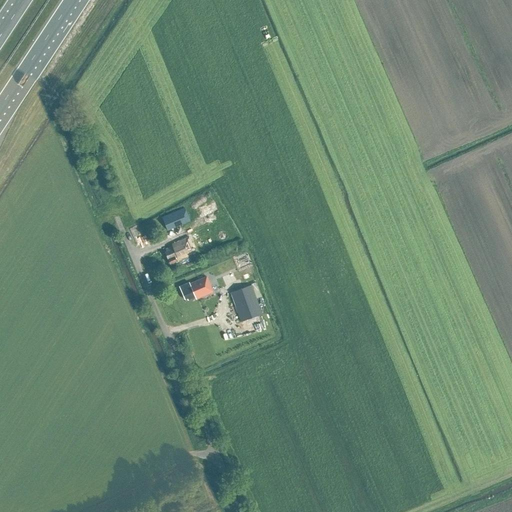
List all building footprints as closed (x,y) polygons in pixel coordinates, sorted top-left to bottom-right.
[(218,217),(215,210),(220,209),(216,200),(208,204),(207,202),(200,204),(207,222),(218,217)] [(179,225),(190,221),(185,208),(174,212),(179,225)] [(178,259),(195,252),(188,236),(172,243),(172,245),(165,249),(166,251),(164,252),(170,264),(177,261),(174,256),(176,255),(178,259)] [(240,267),(240,268),(249,266),(247,257),(227,262),(229,270),(240,267)] [(185,301),(195,297),(195,298),(202,295),(202,296),(210,292),(202,274),(188,280),(189,282),(179,286),(185,301)] [(230,292),(233,300),(236,307),(240,321),(261,313),(251,285),(230,292)]
